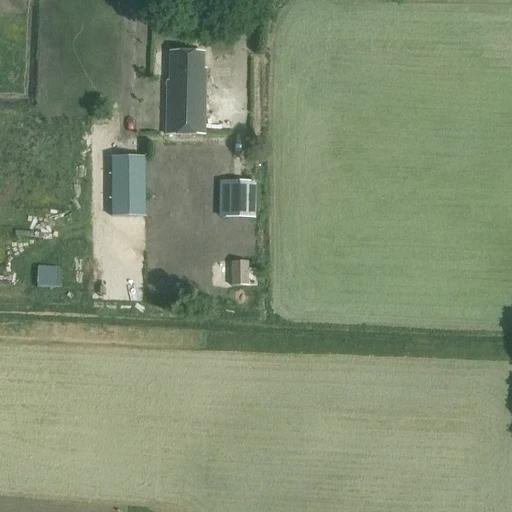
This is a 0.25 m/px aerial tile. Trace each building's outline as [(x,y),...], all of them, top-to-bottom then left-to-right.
[(165,82),(165,135),(205,135),(205,64),(203,64),(203,53),(169,53),(168,82),(165,82)] [(212,143),(212,178),(231,178),(231,143),(212,143)] [(144,157),(112,157),(112,218),(144,218),(144,157)] [(255,182),(222,181),(221,219),(254,219),(255,182)] [(247,271),(247,263),(231,263),(231,287),(256,287),(255,271),(247,271)]
